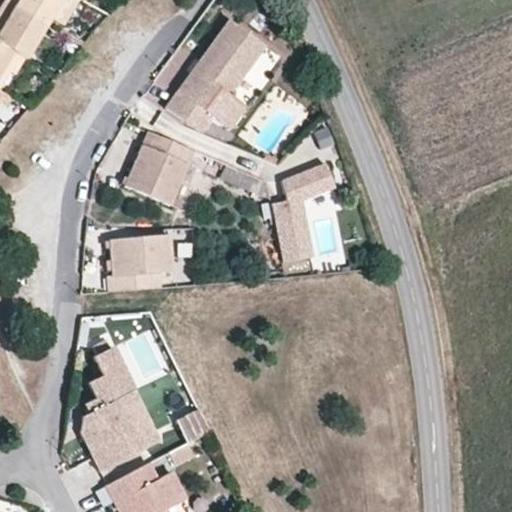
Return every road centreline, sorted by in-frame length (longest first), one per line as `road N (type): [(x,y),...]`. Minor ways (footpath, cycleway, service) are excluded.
road 1 (residential): [(58,511),(30,459),(66,331),(79,159),(196,0)]
road 2 (tertiary): [(437,511),(416,305),(345,96),(300,0)]
